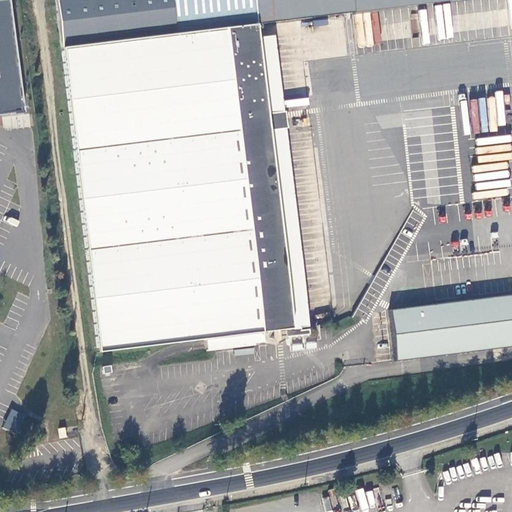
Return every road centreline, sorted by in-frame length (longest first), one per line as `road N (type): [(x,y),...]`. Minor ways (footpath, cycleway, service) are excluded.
road 1 (tertiary): [(73,511),(248,481),(511,409)]
road 2 (track): [(36,0),(90,418)]
